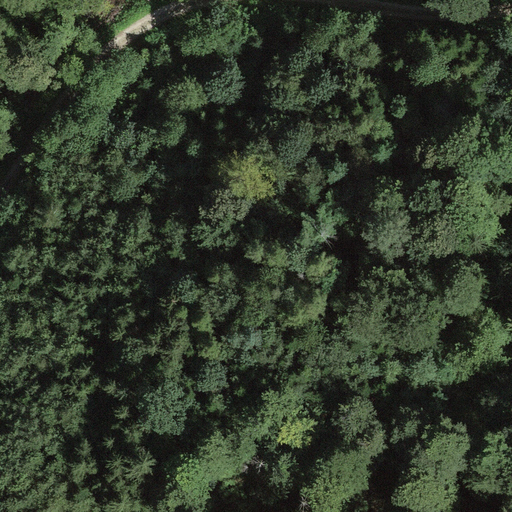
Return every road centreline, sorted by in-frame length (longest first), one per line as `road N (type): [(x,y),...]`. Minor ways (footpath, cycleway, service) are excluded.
road 1 (track): [(193,0),(146,20),(104,53),(0,191)]
road 2 (track): [(511,9),(458,14),(340,0)]
